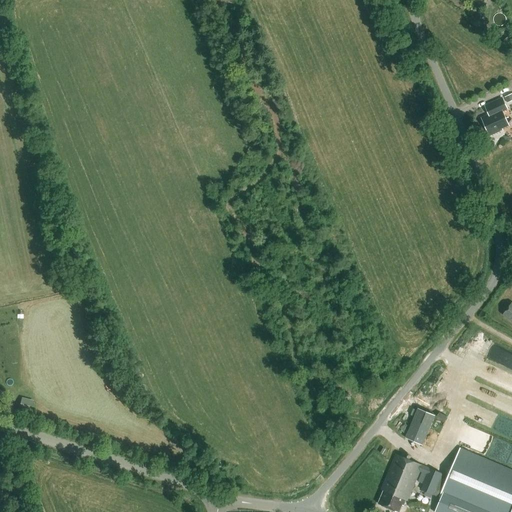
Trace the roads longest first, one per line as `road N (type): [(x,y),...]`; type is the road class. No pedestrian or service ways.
road 1 (unclassified): [(309,501),(465,316),(497,265),(493,215),(409,0)]
road 2 (unclassified): [(221,497),(0,424)]
